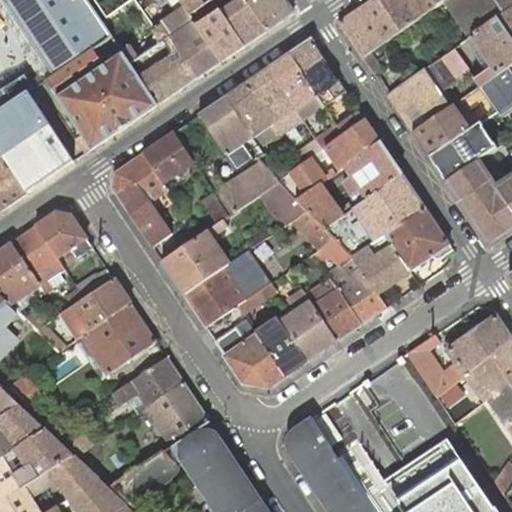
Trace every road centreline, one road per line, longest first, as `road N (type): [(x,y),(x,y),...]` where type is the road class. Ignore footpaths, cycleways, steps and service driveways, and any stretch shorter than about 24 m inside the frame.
road 1 (residential): [(316,15),(490,273)]
road 2 (residential): [(80,177),(237,407),(255,418)]
road 3 (residential): [(316,15),(80,177)]
road 4 (residential): [(255,418),(272,417),(490,273)]
